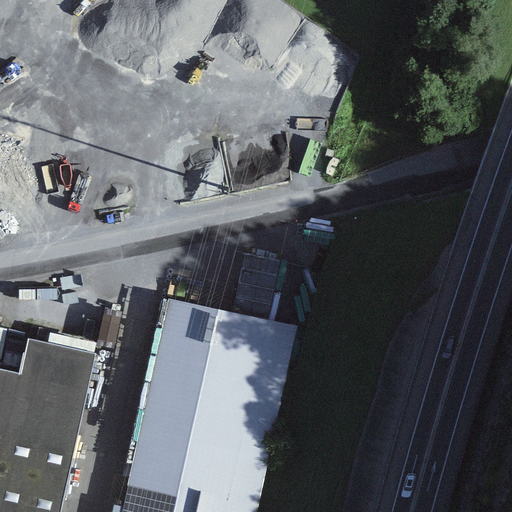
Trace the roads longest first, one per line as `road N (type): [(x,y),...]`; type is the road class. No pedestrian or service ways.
road 1 (trunk): [(511,156),(402,511)]
road 2 (trunk): [(422,511),(511,215)]
